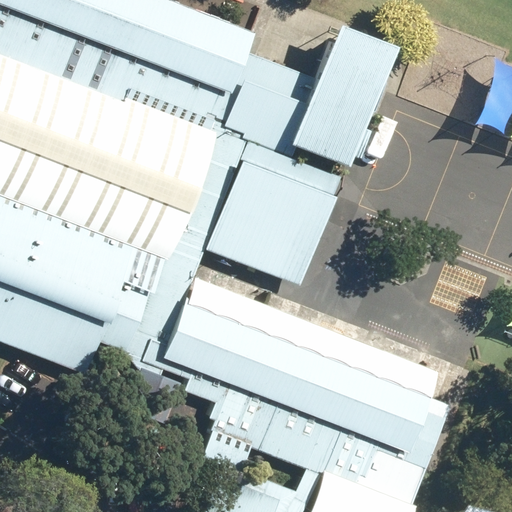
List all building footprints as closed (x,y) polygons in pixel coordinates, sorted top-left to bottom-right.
[(0,0),(0,342),(80,373),(93,340),(118,349),(139,373),(125,407),(154,419),(169,381),(153,375),(157,365),(187,376),(183,387),(214,400),(208,415),(213,417),(198,455),(223,464),(237,470),(247,445),(303,467),(357,488),(372,449),(421,468),(423,469),(442,418),(441,417),(420,409),(425,396),(180,302),(190,276),(200,248),(242,139),(287,156),(291,145),(341,164),(345,153),(353,157),(365,127),(358,124),(389,44),(330,21),(309,77),(241,51),(249,31),(168,0),(0,0)] [(495,60),(485,53),(485,59),(480,83),(476,101),(468,114),(462,120),(469,119),(479,121),(488,125),(498,133),(496,127),(499,119),(504,108),(510,100),(511,93),(511,65),(508,65),(495,60)] [(511,97),(510,100),(510,106),(507,118),(503,128),(498,133),(507,134),(511,136),(511,97)] [(336,175),(287,156),(242,139),(200,248),(294,283),(324,206),(336,175)] [(435,370),(190,276),(180,302),(425,396),(435,370)] [(511,308),(510,312),(506,318),(501,322),(510,323),(511,323),(511,308)] [(446,404),(425,396),(420,409),(441,417),(446,404)] [(417,479),(421,468),(372,449),(357,488),(303,467),(292,489),(237,470),(223,464),(218,475),(274,499),(270,509),(273,511),(499,511),(463,502),(456,511),(404,511),(406,507),(417,479)] [(274,499),(218,475),(205,511),(268,511),(270,509),(274,499)]
